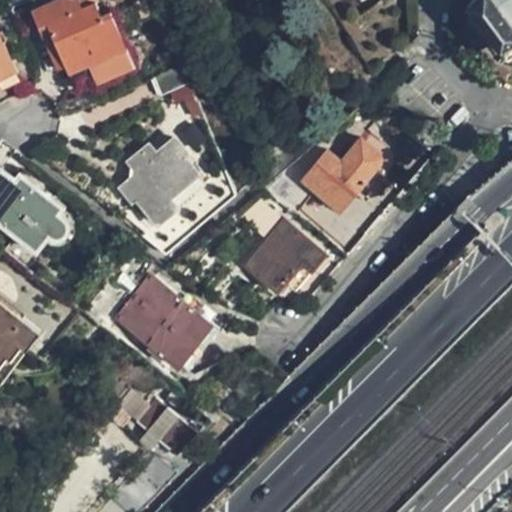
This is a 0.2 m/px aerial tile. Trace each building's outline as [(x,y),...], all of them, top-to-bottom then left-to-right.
[(25,0),(5,0),(17,25),(33,18),(37,28),(50,23),(53,30),(50,32),(69,72),(124,46),(108,12),(100,16),(92,1),(80,8),(75,0),(56,0),(31,12),(25,0)] [(511,0),(471,0),(466,6),(499,53),(511,45),(511,0)] [(50,23),(37,28),(41,36),(50,32),(53,30),(50,23)] [(0,93),(22,82),(0,37),(0,93)] [(132,62),(124,46),(69,72),(78,90),(132,62)] [(192,84),(182,64),(155,77),(164,97),(192,84)] [(181,131),(170,137),(187,173),(198,167),(181,131)] [(187,173),(170,137),(150,146),(148,141),(130,150),(138,167),(128,172),(140,200),(154,193),(165,215),(181,207),(179,202),(208,188),(198,167),(187,173)] [(342,215),(382,167),(382,162),(381,158),(380,155),(364,143),(345,166),(329,153),(304,184),(342,215)] [(46,196),(31,184),(21,196),(13,190),(17,183),(0,169),(0,224),(30,248),(41,234),(43,236),(46,237),(50,237),(53,235),(56,233),(58,230),(59,226),(59,222),(58,219),(56,217),(58,214),(42,202),(46,196)] [(21,196),(31,184),(22,177),(17,183),(13,190),(21,196)] [(326,255),(279,216),(241,262),(278,293),(288,283),(298,291),(326,255)] [(215,325),(154,277),(120,322),(181,369),(215,325)] [(0,353),(3,349),(8,352),(17,341),(24,346),(40,326),(0,295),(0,353)] [(0,376),(4,372),(24,346),(17,341),(8,352),(3,349),(0,353),(0,376)] [(178,455),(198,431),(138,382),(118,407),(178,455)]
